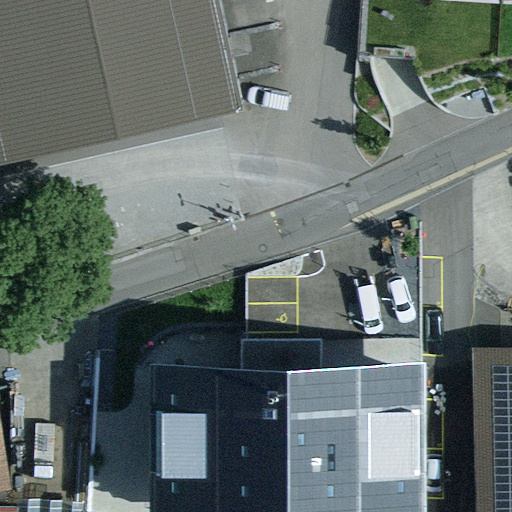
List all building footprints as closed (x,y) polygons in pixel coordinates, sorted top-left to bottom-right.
[(220,0),(0,0),(0,156),(243,102),(220,0)] [(245,337),(245,388),(422,388),(422,336),(245,337)] [(87,511),(96,349),(8,344),(12,484),(0,486),(0,511),(87,511)] [(128,352),(124,413),(184,416),(189,355),(128,352)] [(511,511),(511,354),(489,355),(491,511),(511,511)] [(424,511),(422,388),(245,388),(245,505),(251,503),(257,503),(262,504),(268,505),(273,508),(278,511),(424,511)] [(155,511),(155,497),(88,493),(87,511),(155,511)] [(278,511),(273,508),(268,505),(262,504),(257,503),(251,503),(245,505),(232,511),(278,511)]
